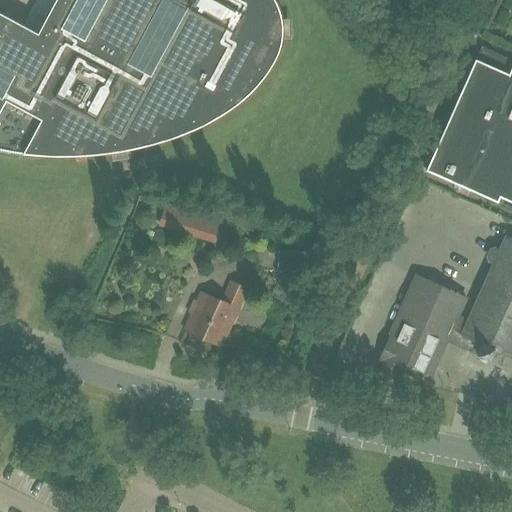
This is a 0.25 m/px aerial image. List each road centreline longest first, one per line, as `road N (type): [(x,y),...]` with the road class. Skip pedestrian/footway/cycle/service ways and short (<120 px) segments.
road 1 (tertiary): [(511,460),(225,400),(186,401),(0,337)]
road 2 (residential): [(225,511),(151,474),(131,511)]
